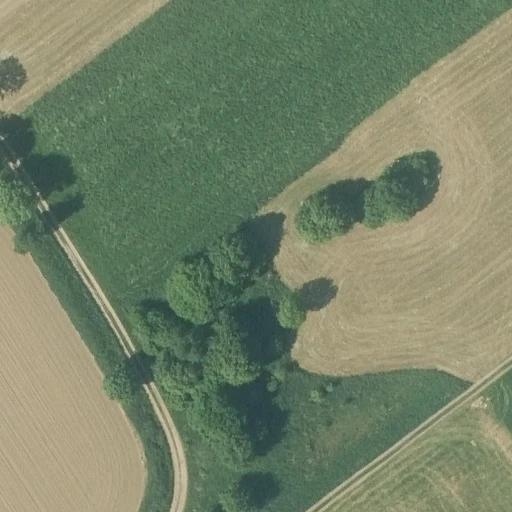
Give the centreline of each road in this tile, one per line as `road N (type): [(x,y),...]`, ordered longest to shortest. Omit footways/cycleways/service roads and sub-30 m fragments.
road 1 (track): [(0,139),(176,438),(186,492),(181,511)]
road 2 (track): [(324,511),(511,371)]
